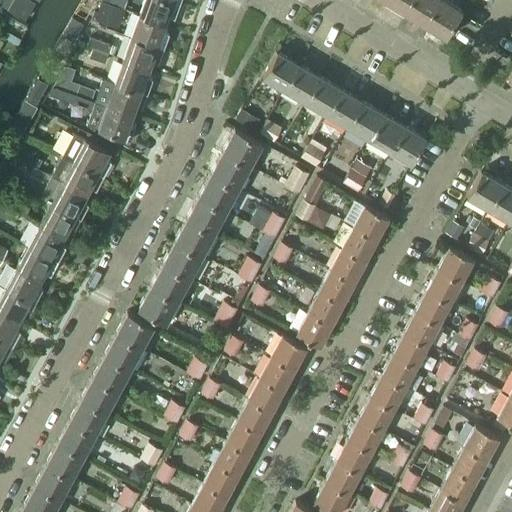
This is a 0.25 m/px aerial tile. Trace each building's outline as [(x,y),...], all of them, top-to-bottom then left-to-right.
[(12,0),(8,8),(25,18),(35,1),(33,0),(12,0)] [(171,0),(142,0),(138,13),(164,23),(167,15),(173,17),(178,2),(171,0)] [(387,0),(406,11),(412,0),(387,0)] [(412,0),(406,11),(427,24),(440,0),(412,0)] [(440,0),(427,24),(448,36),(464,10),(448,0),(440,0)] [(105,12),(120,17),(123,8),(108,3),(105,12)] [(138,13),(130,36),(162,48),(167,33),(161,30),(164,23),(138,13)] [(130,36),(122,59),(147,68),(150,60),(157,63),(162,48),(130,36)] [(92,48),(107,53),(110,44),(95,39),(92,48)] [(89,57),(103,62),(107,53),(92,48),(89,57)] [(261,75),(283,88),(297,63),(276,51),(261,75)] [(122,59),(114,82),(146,93),(151,78),(145,76),(147,68),(122,59)] [(283,88),(304,100),(318,76),(297,63),(283,88)] [(304,100),(325,113),(339,88),(318,76),(304,100)] [(106,104),(131,113),(134,106),(140,108),(146,93),(114,82),(106,104)] [(76,93),(90,99),(94,90),(79,85),(76,93)] [(325,113),(346,125),(360,100),(339,88),(325,113)] [(346,125),(367,137),(381,113),(360,100),(346,125)] [(121,139),(128,142),(135,123),(128,121),(131,113),(106,104),(97,128),(121,136),(121,139)] [(367,137),(388,150),(402,125),(381,113),(367,137)] [(258,131),(265,135),(272,122),(265,118),(258,131)] [(265,135),(273,139),(280,126),(272,122),(265,135)] [(388,150),(410,162),(424,138),(402,125),(388,150)] [(221,150),(248,164),(260,142),(233,127),(221,150)] [(74,131),(62,153),(103,175),(110,161),(104,158),(108,150),(74,131)] [(300,155),(307,160),(315,147),(307,143),(300,155)] [(13,154),(27,162),(33,152),(18,144),(13,154)] [(307,160),(315,164),(322,151),(315,147),(307,160)] [(209,172),(236,187),(248,164),(221,150),(209,172)] [(50,174),(61,180),(85,193),(89,186),(95,189),(103,175),(62,153),(50,174)] [(29,174),(42,181),(47,173),(33,165),(29,174)] [(289,175),(302,182),(307,172),(294,165),(289,175)] [(342,180),(349,185),(357,172),(349,167),(342,180)] [(465,195),(487,208),(501,183),(479,170),(465,195)] [(197,195),(224,209),(236,187),(209,172),(197,195)] [(349,185),(357,189),(364,176),(357,172),(349,185)] [(284,184),(297,191),(302,182),(289,175),(284,184)] [(61,180),(50,201),(80,218),(87,204),(81,200),(85,193),(61,180)] [(487,208),(508,220),(511,212),(511,189),(501,183),(487,208)] [(378,203),(386,207),(393,194),(385,189),(378,203)] [(185,217),(212,232),(224,209),(197,195),(185,217)] [(299,206),(310,212),(314,205),(303,199),(299,206)] [(10,208),(24,215),(28,207),(15,200),(10,208)] [(352,225),(375,238),(387,216),(377,211),(377,209),(374,208),(373,209),(363,204),(363,205),(354,200),(343,219),(352,224),(352,225)] [(50,201),(38,223),(62,236),(66,229),(72,232),(80,218),(50,201)] [(295,214),(306,220),(310,212),(299,206),(295,214)] [(6,216),(20,224),(24,215),(10,208),(6,216)] [(265,219),(278,226),(283,217),(270,210),(265,219)] [(173,239),(200,254),(212,232),(185,217),(173,239)] [(260,229),(273,236),(278,226),(265,219),(260,229)] [(38,223),(27,244),(57,260),(64,246),(59,243),(62,236),(38,223)] [(341,246),(364,259),(375,238),(352,225),(341,246)] [(465,245),(472,249),(479,236),(472,232),(465,245)] [(472,249),(480,253),(487,240),(479,236),(472,249)] [(161,262),(188,276),(200,254),(173,239),(161,262)] [(276,249),(288,255),(292,247),(280,241),(276,249)] [(27,244),(15,265),(40,278),(43,271),(49,274),(57,260),(27,244)] [(436,267),(460,279),(471,258),(461,252),(462,251),(458,249),(458,250),(448,245),(436,267)] [(329,267),(352,280),(364,259),(341,246),(329,267)] [(272,256),(284,262),(288,255),(276,249),(272,256)] [(241,264),(254,271),(259,262),(246,255),(241,264)] [(149,284),(176,299),(188,276),(161,262),(149,284)] [(236,274),(249,281),(254,271),(241,264),(236,274)] [(15,265),(4,287),(34,303),(42,289),(36,285),(40,278),(15,265)] [(318,289),(341,301),(352,280),(329,267),(318,289)] [(425,288),(448,301),(460,279),(436,267),(425,288)] [(484,283),(495,289),(499,281),(488,275),(484,283)] [(254,291),(265,297),(269,289),(258,283),(254,291)] [(480,290),(491,296),(495,289),(484,283),(480,290)] [(137,307),(164,322),(176,299),(149,284),(137,307)] [(4,287),(0,293),(0,311),(17,321),(21,314),(27,317),(34,303),(4,287)] [(414,309),(437,322),(448,301),(425,288),(414,309)] [(307,310),(330,322),(341,301),(318,289),(307,310)] [(250,299),(261,305),(265,297),(254,291),(250,299)] [(217,309),(230,316),(235,307),(222,300),(217,309)] [(491,313),(503,319),(507,312),(495,306),(491,313)] [(212,319),(225,326),(230,316),(217,309),(212,319)] [(402,331),(426,343),(437,322),(414,309),(402,331)] [(308,339),(318,344),(330,322),(307,310),(295,331),(305,337),(304,338),(308,340),(308,339)] [(0,311),(0,339),(11,345),(19,331),(13,328),(17,321),(0,311)] [(114,332),(139,346),(151,324),(126,311),(114,332)] [(487,321),(499,327),(503,319),(491,313),(487,321)] [(461,325),(473,331),(477,323),(465,317),(461,325)] [(457,332),(469,339),(473,331),(461,325),(457,332)] [(391,352),(415,364),(426,343),(402,331),(391,352)] [(102,354),(128,367),(139,346),(114,332),(102,354)] [(269,354),(293,367),(304,345),(294,340),(295,339),(291,337),(291,338),(281,333),(269,354)] [(227,341),(238,347),(242,340),(231,334),(227,341)] [(0,357),(4,359),(11,345),(0,339),(0,357)] [(223,349),(234,355),(238,347),(227,341),(223,349)] [(469,355),(480,362),(484,354),(473,348),(469,355)] [(380,373),(403,385),(415,364),(391,352),(380,373)] [(91,375),(116,389),(128,367),(102,354),(91,375)] [(258,375),(281,388),(293,367),(269,354),(258,375)] [(465,363),(476,369),(480,362),(469,355),(465,363)] [(189,363),(202,370),(206,363),(193,356),(189,363)] [(439,367),(450,373),(454,366),(443,360),(439,367)] [(185,371),(198,378),(202,370),(189,363),(185,371)] [(435,375),(446,381),(450,373),(439,367),(435,375)] [(369,394),(392,406),(403,385),(380,373),(369,394)] [(79,397),(105,411),(116,389),(91,375),(79,397)] [(247,397),(270,409),(281,388),(258,375),(247,397)] [(204,384),(216,390),(220,382),(208,376),(204,384)] [(200,391),(212,397),(216,390),(204,384),(200,391)] [(358,415),(381,428),(392,406),(369,394),(358,415)] [(491,424),(501,429),(505,422),(508,424),(509,422),(511,424),(511,396),(507,394),(491,424)] [(68,419),(93,432),(105,411),(79,397),(68,419)] [(236,418),(259,430),(270,409),(247,397),(236,418)] [(166,406),(179,413),(183,406),(170,399),(166,406)] [(416,409),(428,416),(432,408),(420,402),(416,409)] [(162,414),(175,421),(179,413),(166,406),(162,414)] [(412,417),(424,423),(428,416),(416,409),(412,417)] [(346,436),(370,449),(381,428),(358,415),(346,436)] [(182,426),(193,432),(197,424),(186,418),(182,426)] [(224,439),(248,451),(259,430),(236,418),(224,439)] [(56,440),(82,454),(93,432),(68,419),(56,440)] [(461,444),(485,457),(496,435),(486,430),(487,429),(484,427),(483,428),(473,423),(461,444)] [(178,434),(189,440),(193,432),(182,426),(178,434)] [(426,435),(437,442),(441,434),(430,428),(426,435)] [(422,443),(433,449),(437,442),(426,435),(422,443)] [(335,458),(358,470),(370,449),(346,436),(335,458)] [(213,460),(236,473),(248,451),(224,439),(213,460)] [(45,462),(70,475),(82,454),(56,440),(45,462)] [(143,449),(156,456),(160,449),(147,442),(143,449)] [(394,452),(405,458),(409,450),(398,444),(394,452)] [(450,465),(473,478),(485,457),(461,444),(450,465)] [(139,457),(152,464),(156,456),(143,449),(139,457)] [(390,459),(401,466),(405,458),(394,452),(390,459)] [(324,479),(347,491),(358,470),(335,458),(324,479)] [(202,481),(225,494),(236,473),(213,460),(202,481)] [(159,468),(171,474),(175,467),(163,461),(159,468)] [(33,483),(58,497),(70,475),(45,462),(33,483)] [(439,486),(462,499),(473,478),(450,465),(439,486)] [(155,476),(167,482),(171,474),(159,468),(155,476)] [(403,478),(415,484),(419,476),(407,470),(403,478)] [(399,485),(411,491),(415,484),(403,478),(399,485)] [(326,508),(333,511),(336,511),(347,491),(324,479),(312,501),(322,506),(322,507),(325,509),(326,508)] [(191,502),(208,511),(215,511),(225,494),(202,481),(191,502)] [(22,505),(35,511),(50,511),(58,497),(33,483),(22,505)] [(120,493),(133,500),(137,492),(124,485),(120,493)] [(427,508),(435,511),(455,511),(462,499),(439,486),(427,508)] [(371,494),(383,500),(387,493),(375,487),(371,494)] [(116,500),(129,507),(133,500),(120,493),(116,500)] [(367,502),(379,508),(383,500),(371,494),(367,502)] [(288,511),(316,511),(308,507),(308,506),(305,504),(304,506),(294,500),(288,511)] [(185,511),(208,511),(191,502),(185,511)] [(137,511),(139,511),(150,511),(152,509),(141,503),(137,511)]
